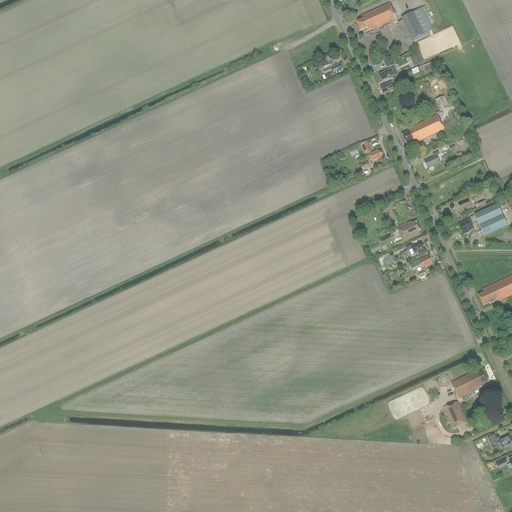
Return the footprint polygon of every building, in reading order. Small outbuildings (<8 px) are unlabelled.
[(396,19),(392,10),(389,3),(361,16),(363,19),(356,22),(360,31),(367,28),(368,31),(372,29),(372,30),(396,19)] [(430,17),(425,7),(402,18),(412,39),(432,30),(427,19),(430,17)] [(417,54),(411,57),(416,66),(421,63),(417,54)] [(330,65),(329,63),(326,58),(326,57),(321,60),(322,63),(320,64),(322,68),(324,67),(324,68),(330,65)] [(390,67),(391,69),(379,74),(382,80),(388,78),(388,79),(398,74),(394,67),(395,67),(394,65),(395,65),(391,57),(383,60),(387,68),(390,67)] [(341,70),(342,69),(340,65),(339,66),(338,64),(331,68),(332,71),(324,75),(326,79),(332,77),(332,75),(341,71),(341,70)] [(404,79),(414,75),(411,70),(402,74),(404,79)] [(393,86),(395,85),(393,82),(391,83),(391,82),(380,87),(383,94),(394,90),(393,86)] [(433,135),(444,129),(438,115),(419,123),(414,126),(414,127),(409,130),(409,131),(402,134),(406,144),(414,141),(415,143),(433,135)] [(456,147),(453,140),(447,143),(450,150),(456,147)] [(365,153),(367,152),(372,163),(382,158),(381,156),(382,156),(380,151),(379,152),(378,150),(371,153),(370,150),(371,150),(367,142),(361,144),(365,153)] [(428,169),(440,163),(436,156),(440,154),(438,151),(433,154),(434,157),(424,161),(428,169)] [(469,202),(468,199),(458,203),(461,211),(471,207),(470,204),(470,202),(469,202)] [(479,206),(485,204),(485,205),(487,204),(485,200),(474,205),(476,208),(479,207),(479,206)] [(508,227),(498,204),(474,215),(485,237),(508,227)] [(466,233),(467,232),(474,229),(469,220),(459,225),(463,234),(464,233),(465,234),(466,233)] [(418,231),(420,230),(416,221),(412,223),(411,222),(406,225),(405,223),(397,227),(404,242),(419,234),(418,231)] [(412,249),(414,254),(418,252),(420,256),(426,253),(424,249),(423,249),(420,242),(411,246),(410,244),(405,246),(407,251),(412,249)] [(379,243),(371,247),(373,252),(382,249),(379,243)] [(428,258),(428,256),(419,260),(422,268),(431,264),(430,263),(432,262),(430,258),(428,258)] [(497,302),(511,294),(511,275),(483,289),(484,292),(478,295),(483,305),(489,303),(490,304),(496,301),(497,302)] [(483,384),(489,381),(484,370),(478,373),(477,371),(451,383),(458,399),(478,389),(477,388),(483,385),(483,384)] [(468,423),(458,402),(444,408),(454,429),(468,423)] [(509,435),(499,440),(498,438),(496,439),(494,435),(486,439),(488,443),(490,447),(492,446),(493,447),(496,446),(495,445),(499,442),(502,448),(509,445),(508,444),(511,442),(511,439),(509,435)]
